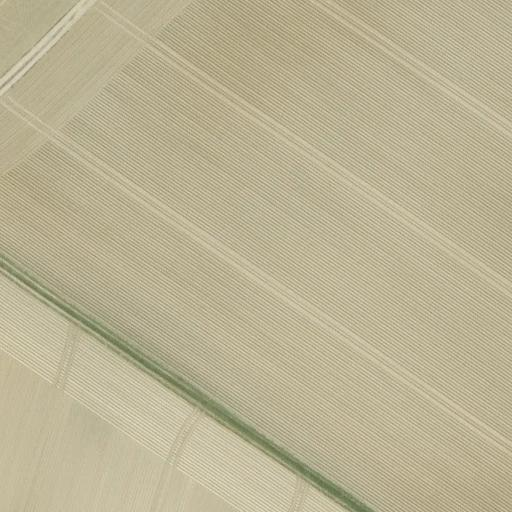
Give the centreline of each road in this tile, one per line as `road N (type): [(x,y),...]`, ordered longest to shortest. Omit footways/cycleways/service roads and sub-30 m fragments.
road 1 (track): [(380,511),(0,250)]
road 2 (track): [(89,0),(0,84)]
